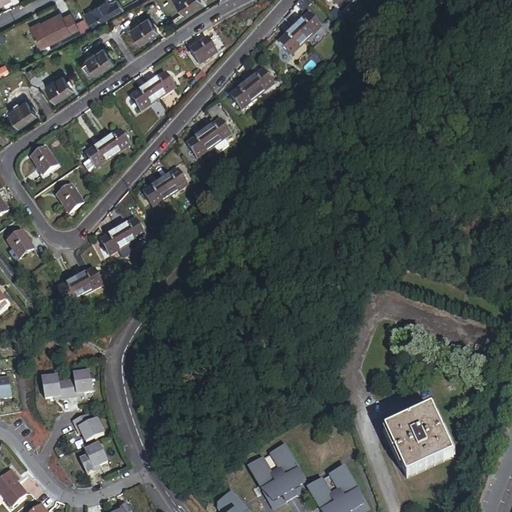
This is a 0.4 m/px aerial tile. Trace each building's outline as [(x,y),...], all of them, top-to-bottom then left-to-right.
[(92,11),(94,13),(111,3),(109,0),(92,11)] [(201,0),(178,0),(187,13),(204,3),(201,0)] [(112,5),(117,12),(122,9),(117,2),(112,5)] [(83,15),(91,27),(117,12),(112,5),(111,3),(94,13),(92,11),(89,10),(84,13),(83,15)] [(60,13),(29,30),(40,50),(78,30),(77,27),(70,14),(62,18),(60,13)] [(152,17),(133,28),(143,43),(161,32),(152,17)] [(311,19),(295,33),(307,44),(322,30),(311,19)] [(86,22),(77,27),(78,30),(82,36),(91,31),(86,22)] [(307,44),(295,33),(280,46),(290,59),(307,44)] [(209,39),(192,50),(201,65),(219,54),(209,39)] [(98,71),(99,71),(116,60),(107,45),(89,57),(90,58),(84,61),(93,74),(98,71)] [(266,69),(247,83),(257,95),(275,82),(266,69)] [(47,84),(57,97),(74,86),(72,83),(75,81),(71,75),(68,77),(65,72),(47,84)] [(151,89),(161,104),(179,92),(170,78),(151,89)] [(196,83),(200,87),(205,82),(202,78),(196,83)] [(257,95),(247,83),(232,94),(241,107),(257,95)] [(144,115),(161,104),(151,89),(135,100),(144,115)] [(7,109),(17,124),(34,112),(25,97),(7,109)] [(223,118),(204,132),(214,146),(232,133),(223,118)] [(103,144),(115,161),(133,149),(122,132),(103,144)] [(214,146),(204,132),(188,143),(198,157),(214,146)] [(92,176),(115,161),(103,144),(85,156),(90,162),(85,166),(92,176)] [(47,151),(33,161),(45,178),(59,169),(47,151)] [(178,167),(160,180),(169,193),(187,180),(178,167)] [(169,193),(160,180),(143,191),(152,204),(169,193)] [(60,193),(54,197),(66,215),(81,205),(69,187),(64,190),(63,188),(58,191),(60,193)] [(0,199),(0,220),(10,214),(0,199)] [(136,215),(117,227),(126,241),(144,229),(136,215)] [(117,227),(100,238),(104,243),(102,244),(104,247),(106,246),(109,252),(126,241),(117,227)] [(25,234),(12,243),(17,251),(31,242),(25,234)] [(17,251),(12,243),(11,244),(22,261),(37,251),(31,242),(17,251)] [(97,266),(78,278),(88,293),(107,281),(97,266)] [(88,293),(78,278),(62,288),(71,303),(88,293)] [(60,377),(44,380),(47,400),(56,398),(63,397),(64,399),(79,397),(78,394),(86,393),(94,392),(91,372),(75,375),(76,380),(61,383),(60,377)] [(0,398),(14,397),(11,378),(0,379),(0,398)] [(385,433),(406,480),(453,459),(431,412),(385,433)] [(90,414),(75,421),(79,428),(81,427),(84,434),(87,442),(106,433),(99,419),(93,421),(90,414)] [(101,443),(86,450),(89,456),(82,459),(89,474),(96,471),(95,469),(102,466),(110,462),(101,443)] [(285,448),(249,470),(273,511),(308,491),(319,511),(366,511),(368,511),(344,470),(309,490),(285,448)] [(0,491),(14,507),(29,494),(17,480),(19,478),(13,471),(0,482),(0,491)] [(247,511),(230,493),(218,504),(218,511),(247,511)]
